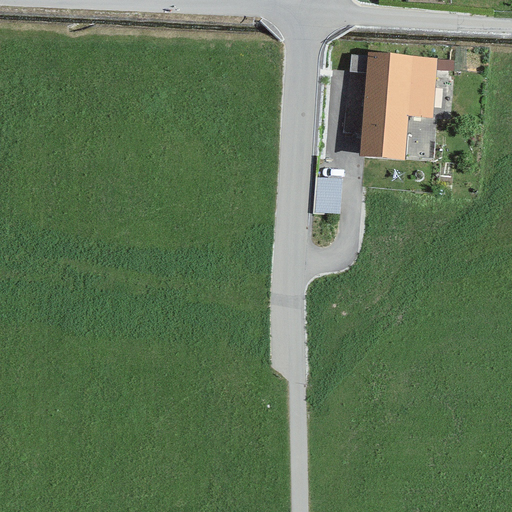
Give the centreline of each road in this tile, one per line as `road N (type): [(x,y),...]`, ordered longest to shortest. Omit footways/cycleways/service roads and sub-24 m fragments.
road 1 (track): [(305,10),(296,263),(300,511)]
road 2 (residential): [(305,10),(511,25)]
road 3 (residential): [(165,0),(305,10)]
